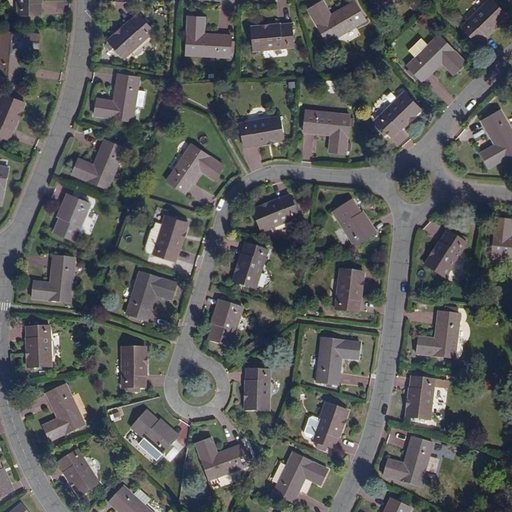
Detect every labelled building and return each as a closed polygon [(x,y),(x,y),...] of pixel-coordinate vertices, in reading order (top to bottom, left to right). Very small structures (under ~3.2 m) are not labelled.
[(40,0),(17,0),(18,16),(41,15),(40,0)] [(506,16),(490,0),(488,0),(461,27),(477,44),(506,16)] [(365,20),(354,1),(331,15),(322,1),(308,10),(327,43),(365,20)] [(110,51),(114,48),(124,58),(153,31),(149,26),(151,25),(144,17),(142,19),(138,14),(108,42),(109,42),(105,45),(110,51)] [(205,18),(187,17),(185,55),(230,58),(231,36),(204,34),(205,18)] [(294,47),(291,24),(252,28),(254,51),(294,47)] [(39,35),(1,32),(0,48),(0,76),(6,77),(6,79),(13,80),(14,77),(19,78),(21,50),(38,52),(39,35)] [(428,45),(416,58),(407,66),(410,69),(407,71),(416,80),(418,78),(422,82),(442,62),(454,74),(466,62),(438,35),(428,45)] [(408,51),(416,58),(428,45),(421,38),(408,51)] [(137,90),(140,78),(118,74),(113,101),(97,99),(94,115),(132,122),(135,106),(142,107),(145,91),(137,90)] [(385,136),(388,133),(392,137),(420,109),(404,92),(375,121),(378,124),(376,127),(385,136)] [(24,103),(3,94),(0,101),(0,136),(9,140),(24,103)] [(345,154),(349,115),(305,110),(303,132),(330,134),(328,152),(345,154)] [(511,154),(511,131),(500,110),(481,121),(495,145),(480,154),(488,168),(511,154)] [(239,145),(244,144),(244,146),(283,139),(279,116),(240,123),(241,131),(236,132),(239,145)] [(116,144),(112,143),(104,140),(94,165),(78,159),(72,174),(108,189),(124,148),(122,147),(123,144),(117,142),(116,144)] [(223,165),(191,143),(166,180),(184,193),(200,170),(214,180),(223,165)] [(254,171),(264,167),(255,146),(245,150),(254,171)] [(69,195),(60,216),(64,218),(72,196),(69,195)] [(64,218),(60,216),(54,232),(75,241),(90,203),(72,196),(64,218)] [(298,218),(295,211),(298,210),(294,201),(292,202),(289,196),(252,211),(261,233),(298,218)] [(358,217),(361,215),(351,200),(332,213),(354,247),(371,236),(358,217)] [(373,234),(361,215),(358,217),(371,236),(373,234)] [(162,224),(153,253),(153,254),(175,261),(187,223),(186,222),(187,220),(180,218),(179,220),(165,216),(162,224)] [(511,222),(511,220),(496,219),(492,257),(511,258),(511,237),(511,238),(511,222)] [(147,251),(153,253),(162,224),(156,222),(154,227),(151,229),(146,246),(145,249),(147,251)] [(467,244),(446,231),(425,265),(445,278),(467,244)] [(267,251),(245,244),(233,282),(255,289),(267,251)] [(75,258),(53,256),(51,284),(34,282),(32,299),(71,302),(75,258)] [(362,272),(339,270),(335,310),(358,312),(362,272)] [(176,284),(139,272),(125,314),(147,321),(155,295),(171,300),(176,284)] [(217,324),(214,322),(209,339),(230,346),(242,307),(236,305),(236,303),(228,300),(227,302),(224,302),(217,324)] [(221,301),(214,322),(217,324),(224,302),(221,301)] [(454,359),(459,315),(438,312),(435,339),(418,337),(416,354),(454,359)] [(49,327),(26,327),(27,368),(51,367),(49,327)] [(360,343),(321,339),(315,382),(337,385),(341,358),(358,360),(360,343)] [(140,391),(139,388),(145,387),(144,347),(121,348),(122,388),(127,388),(127,392),(140,391)] [(269,370),(246,370),(246,410),(269,410),(269,370)] [(417,378),(411,378),(406,417),(429,420),(434,380),(431,380),(432,377),(417,375),(417,378)] [(85,425),(66,385),(46,394),(58,419),(42,426),(50,442),(85,425)] [(347,411),(325,403),(311,441),(333,449),(347,411)] [(158,424),(161,421),(147,410),(132,427),(162,454),(165,451),(167,452),(174,445),(172,443),(175,439),(158,424)] [(178,436),(161,421),(158,424),(175,439),(178,436)] [(211,438),(195,444),(209,481),(251,465),(243,444),(217,454),(211,438)] [(420,486),(432,444),(411,438),(404,464),(388,459),(383,476),(420,486)] [(99,484),(77,450),(58,462),(79,496),(99,484)] [(327,470),(292,453),(273,493),(293,503),(304,478),(320,485),(327,470)] [(10,492),(1,471),(0,472),(0,477),(7,493),(10,492)] [(151,511),(145,506),(150,500),(141,492),(142,491),(139,488),(137,488),(132,494),(124,487),(121,489),(119,488),(111,497),(113,499),(109,503),(118,511),(151,511)] [(408,511),(411,508),(391,498),(384,511),(408,511)]
